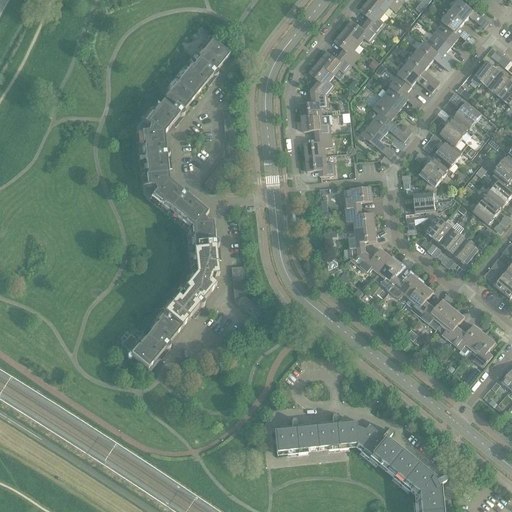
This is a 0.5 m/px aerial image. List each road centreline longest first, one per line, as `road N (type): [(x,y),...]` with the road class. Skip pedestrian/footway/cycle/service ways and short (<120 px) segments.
road 1 (residential): [(389,179),(297,189),(289,101),(297,72),(354,0)]
road 2 (tertiary): [(455,421),(295,289),(281,263),(273,198)]
road 3 (tertiary): [(273,198),(268,78),(323,0)]
road 4 (residential): [(389,179),(424,134),(423,119),(491,33)]
road 5 (residential): [(464,291),(401,248),(389,179)]
